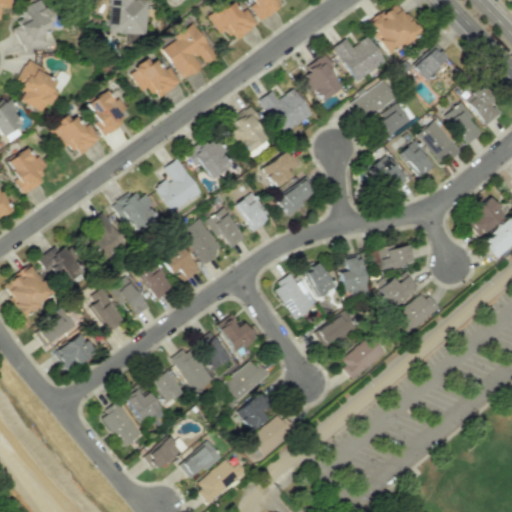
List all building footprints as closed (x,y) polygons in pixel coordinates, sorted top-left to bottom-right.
[(9,0),(0,0),(0,6),(8,8),(9,0)] [(40,34),(52,29),(40,0),(36,0),(14,9),(20,24),(11,27),(22,51),(44,42),(40,34)] [(143,34),(143,0),(107,0),(106,33),(143,34)] [(237,12),(229,0),(226,0),(204,16),(216,34),(224,28),(232,39),(254,24),(242,8),(237,12)] [(256,20),(278,7),(274,0),(249,0),(251,2),(246,5),(256,20)] [(384,53),(415,34),(395,2),(364,21),(384,53)] [(212,56),(190,23),(171,36),(173,39),(158,49),(179,79),(200,65),(199,64),(212,56)] [(381,62),(365,35),(348,46),(343,38),(330,46),(351,81),(381,62)] [(443,56),(431,43),(408,65),(423,80),(437,67),(434,64),(443,56)] [(301,76),(313,101),(337,89),(327,68),(328,67),(323,54),(302,64),(307,74),(301,76)] [(150,55),(125,72),(138,91),(146,85),(154,97),(176,82),(165,65),(159,69),(150,55)] [(38,110),(42,103),(46,105),(53,91),(48,89),(52,79),(36,71),(39,66),(25,60),(12,87),(22,91),(17,100),(38,110)] [(359,121),(391,97),(378,79),(345,103),(359,121)] [(483,124),(494,114),(485,105),(491,99),(477,84),(460,101),(483,124)] [(307,111),(289,88),(275,99),(267,89),(253,100),(279,133),(307,111)] [(101,136),(121,122),(115,113),(123,108),(116,97),(111,101),(103,89),(83,102),(95,120),(91,123),(101,136)] [(0,135),(20,122),(5,99),(0,102),(0,135)] [(379,116),(367,126),(377,139),(405,118),(392,101),(377,113),(379,116)] [(477,132),(464,119),(469,115),(456,102),(440,117),(464,144),(477,132)] [(242,150),(262,140),(251,119),(253,117),(248,108),(225,119),(242,150)] [(74,153),(96,140),(85,120),(79,124),(74,115),(67,119),(64,115),(46,126),(59,149),(68,143),(74,153)] [(437,164),(455,150),(430,119),(412,134),(437,164)] [(184,155),(191,165),(195,162),(207,178),(227,164),(219,153),(222,150),(211,135),(184,155)] [(394,152),(414,178),(429,167),(409,141),(394,152)] [(20,193),(39,184),(33,172),(43,168),(37,155),(30,158),(26,148),(4,159),(20,193)] [(288,175),(286,171),(294,165),(282,149),(257,167),(272,187),(288,175)] [(386,195),(403,180),(380,154),(363,169),(386,195)] [(197,192),(173,157),(159,167),(166,177),(151,187),(168,212),(197,192)] [(283,215),(301,204),(297,199),(308,192),(300,179),(271,196),(283,215)] [(142,193),(135,198),(130,191),(108,206),(121,225),(127,221),(133,231),(153,218),(145,206),(149,203),(142,193)] [(248,231),(263,221),(245,193),(229,204),(248,231)] [(500,217),(485,197),(468,210),(473,217),(467,222),(476,235),(500,217)] [(212,236),(216,233),(226,248),(240,239),(219,207),(201,219),(212,236)] [(84,223),(92,235),(83,243),(97,263),(123,245),(100,212),(84,223)] [(495,257),(511,241),(511,217),(509,214),(479,240),(495,257)] [(199,263),(217,249),(194,218),(176,231),(199,263)] [(195,269),(175,243),(156,257),(168,273),(171,271),(178,281),(195,269)] [(390,247),(390,245),(374,248),(378,267),(407,261),(404,244),(390,247)] [(34,258),(44,273),(49,269),(61,287),(82,273),(64,246),(56,251),(53,245),(34,258)] [(335,272),(340,297),(363,292),(356,253),(340,256),(342,270),(335,272)] [(316,259),(298,268),(312,297),(330,289),(316,259)] [(49,297),(29,264),(0,282),(0,285),(18,315),(49,297)] [(136,271),(150,298),(167,290),(155,268),(147,272),(144,267),(136,271)] [(291,318),(313,304),(297,280),(292,283),(286,273),(269,284),(291,318)] [(372,285),(388,307),(413,288),(402,274),(392,281),(387,274),(372,285)] [(117,305),(123,302),(129,314),(141,307),(124,276),(106,286),(117,305)] [(103,331),(120,318),(98,290),(81,302),(103,331)] [(389,317),(405,334),(433,308),(418,291),(389,317)] [(59,315),(31,330),(38,343),(77,323),(70,311),(60,316),(59,315)] [(309,331),(318,345),(350,325),(341,311),(309,331)] [(251,338),(240,321),(234,325),(227,314),(213,324),(232,351),(251,338)] [(192,341),(209,369),(225,359),(208,332),(192,341)] [(74,364),(90,354),(78,334),(50,351),(58,365),(70,358),(74,364)] [(335,362),(351,378),(379,351),(364,335),(335,362)] [(190,391),(208,379),(184,345),(166,358),(190,391)] [(264,375),(250,358),(220,383),(234,400),(264,375)] [(146,378),(161,403),(177,394),(162,368),(146,378)] [(139,396),(130,385),(118,395),(143,426),(161,412),(144,391),(139,396)] [(247,429),(270,413),(257,393),(233,409),(247,429)] [(96,415),(118,447),(137,434),(115,402),(96,415)] [(246,435),(258,453),(292,432),(281,413),(246,435)] [(176,438),(171,442),(164,434),(140,457),(154,472),(182,445),(176,438)] [(218,457),(205,440),(175,464),(186,477),(200,466),(203,470),(218,457)] [(235,463),(229,467),(222,459),(191,484),(206,502),(242,471),(235,463)]
